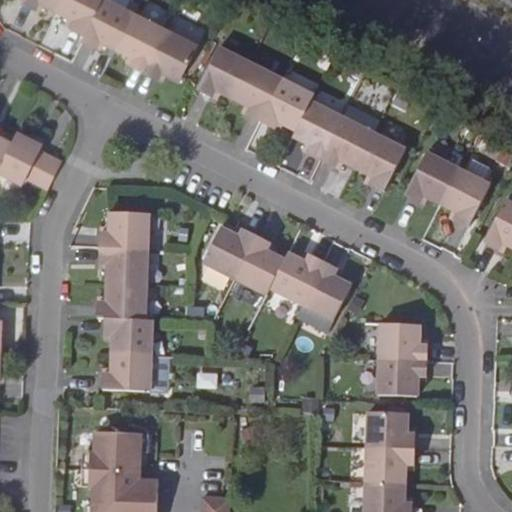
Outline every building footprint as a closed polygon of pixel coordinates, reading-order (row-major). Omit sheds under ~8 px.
[(61,14),(68,0),(28,0),(26,4),(41,11),(44,5),(61,14)] [(108,0),(68,0),(61,14),(79,23),(76,29),(90,37),(108,0)] [(105,42),(122,51),(140,16),(109,0),(108,0),(90,37),(88,42),(101,49),(105,42)] [(149,73),(171,32),(140,16),(122,51),(139,59),(135,67),(149,73)] [(185,83),(203,49),(171,32),(149,73),(163,81),(166,74),(185,83)] [(237,103),(255,68),(223,51),(201,93),(215,100),(218,94),(237,103)] [(263,125),(285,84),(255,68),(237,103),(255,112),(252,119),(263,125)] [(315,107),(318,101),(285,84),(263,125),(275,131),(278,124),(300,136),(315,107)] [(346,123),(315,107),(297,142),(314,151),(310,157),(324,165),(346,123)] [(0,175),(5,165),(18,138),(0,128),(0,127),(3,122),(0,120),(0,175)] [(378,139),(346,123),(324,165),(339,172),(342,165),(359,174),(378,139)] [(50,139),(25,126),(18,138),(5,165),(31,178),(34,171),(56,183),(69,156),(47,145),(50,139)] [(409,155),(378,139),(359,174),(377,184),(373,190),(387,197),(409,155)] [(443,209),(461,174),(429,158),(407,200),(422,207),(425,200),(443,209)] [(493,191),(461,174),(443,209),(461,219),(458,226),(471,232),(493,191)] [(506,246),(511,249),(511,204),(510,203),(489,246),(503,253),(506,246)] [(104,250),(151,252),(152,217),(113,216),(112,234),(105,234),(104,250)] [(206,264),(239,281),(260,239),(246,232),(242,239),(224,229),(206,264)] [(274,291),(289,263),(271,253),(274,247),(260,239),(239,281),(270,298),(274,291)] [(151,252),(104,250),(104,266),(111,267),(110,285),(150,286),(151,252)] [(305,307),(327,265),(312,258),(309,265),(292,256),(289,263),(274,291),(305,307)] [(341,272),(327,265),(305,307),(336,323),(354,288),(337,279),(341,272)] [(110,285),(110,303),(102,302),(101,320),(109,320),(148,322),(150,286),(110,285)] [(154,358),(156,322),(148,322),(109,320),(108,336),(116,337),(115,357),(154,358)] [(381,363),(428,365),(429,350),(422,349),(422,329),(383,327),(381,363)] [(154,358),(115,357),(114,377),(107,377),(106,393),(153,395),(154,358)] [(428,365),(381,363),(380,398),(419,401),(420,380),(428,380),(428,365)] [(198,368),(196,383),(217,385),(218,370),(198,368)] [(368,450),(415,452),(416,437),(408,436),(409,416),(369,414),(368,450)] [(254,421),(238,427),(244,446),(261,441),(254,421)] [(96,487),(94,511),(160,511),(161,481),(142,480),(144,434),(98,433),(97,453),(92,452),(91,487),(96,487)] [(415,467),(415,452),(368,450),(367,485),(406,486),(407,467),(415,467)] [(406,506),(406,486),(367,485),(366,511),(413,511),(413,506),(406,506)] [(205,511),(232,511),(233,499),(206,498),(205,511)]
